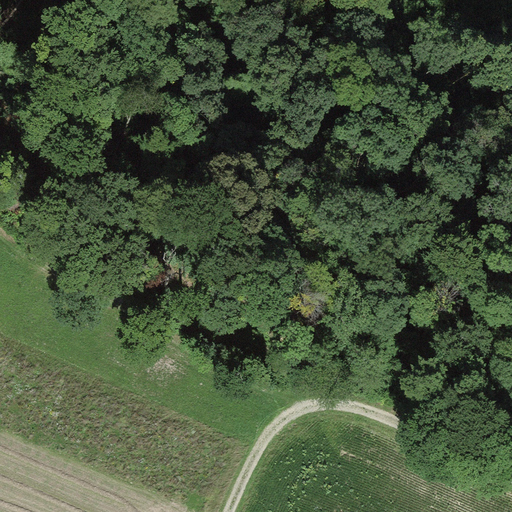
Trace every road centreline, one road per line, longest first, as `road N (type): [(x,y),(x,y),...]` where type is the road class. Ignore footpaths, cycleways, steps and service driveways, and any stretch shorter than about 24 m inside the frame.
road 1 (track): [(314,406),(253,390),(0,236)]
road 2 (track): [(511,477),(371,411),(314,406)]
road 3 (track): [(229,511),(261,442),(314,406)]
